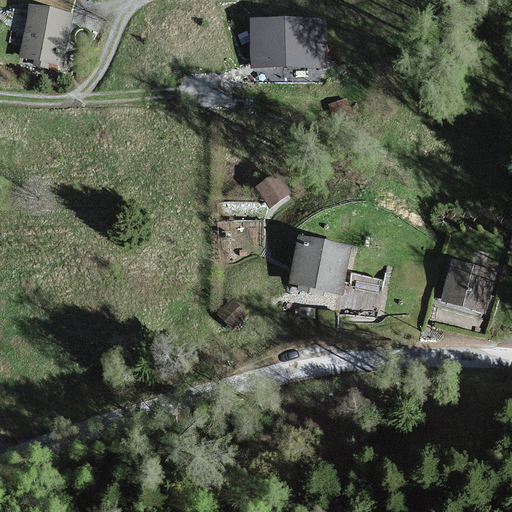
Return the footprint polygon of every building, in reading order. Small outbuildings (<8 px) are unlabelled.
[(71,25),(30,17),(21,66),(62,74),(71,25)] [(329,21),(252,20),(252,70),(329,70),(329,21)] [(280,174),(261,183),(270,202),(290,193),(280,174)] [(262,228),(225,230),(227,263),(264,261),(262,228)] [(348,258),(301,248),(292,294),(339,304),(348,258)] [(493,282),(452,272),(443,310),(484,319),(493,282)]
